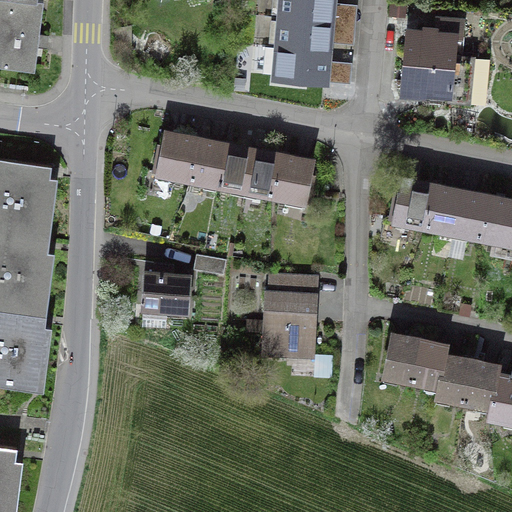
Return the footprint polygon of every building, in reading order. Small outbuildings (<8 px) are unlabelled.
[(39,35),(44,1),(37,0),(0,0),(0,64),(35,69),(39,35)] [(331,22),(333,0),(282,0),(281,17),(331,22)] [(329,51),(331,22),(281,17),(278,46),(329,51)] [(437,31),(407,29),(401,101),(461,106),(468,24),(438,22),(437,31)] [(128,26),(116,28),(116,48),(128,50),(128,26)] [(326,80),(329,51),(278,46),(275,75),(326,80)] [(190,182),(199,138),(166,131),(158,175),(190,182)] [(226,143),(199,138),(190,182),(217,187),(226,143)] [(253,148),(226,143),(217,187),(244,192),(253,148)] [(279,154),(253,148),(244,192),(271,198),(279,154)] [(314,161),(279,154),(271,198),(305,205),(314,161)] [(0,233),(48,240),(49,239),(42,238),(51,170),(51,165),(0,157),(0,233)] [(425,227),(434,186),(404,180),(395,221),(425,227)] [(461,192),(434,186),(425,227),(453,233),(461,192)] [(488,198),(461,192),(453,233),(480,238),(488,198)] [(511,202),(488,198),(480,238),(511,245),(511,202)] [(0,308),(45,314),(46,313),(39,312),(48,245),(48,240),(0,233),(0,308)] [(227,259),(196,253),(194,268),(224,274),(227,259)] [(189,276),(172,275),(172,270),(155,268),(155,274),(146,273),(144,306),(187,309),(189,276)] [(310,280),(259,279),(257,351),(308,353),(310,280)] [(45,319),(45,314),(0,308),(0,384),(36,389),(45,319)] [(373,372),(406,378),(415,330),(383,324),(373,372)] [(406,378),(439,385),(445,354),(449,337),(415,330),(406,378)] [(437,395),(463,400),(472,359),(445,354),(439,385),(437,395)] [(463,400),(489,405),(496,370),(497,364),(472,359),(463,400)] [(511,373),(496,370),(489,405),(487,414),(511,419),(511,373)] [(0,511),(8,511),(16,452),(17,447),(0,444),(0,511)]
